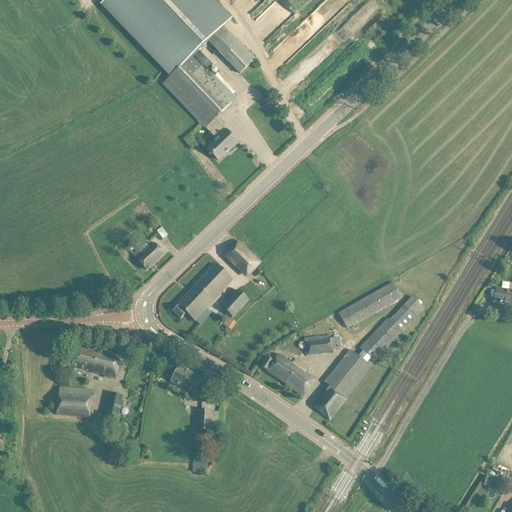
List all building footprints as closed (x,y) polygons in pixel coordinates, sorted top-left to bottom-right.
[(199,51),(208,42),(224,27),(230,21),(210,0),(106,0),(102,4),(172,77),(199,51)] [(240,74),(255,60),(224,27),(208,42),(240,74)] [(207,149),(218,160),(229,150),(229,151),(237,143),(214,119),(236,99),(208,70),(213,66),(199,51),(172,77),(170,79),(163,85),(200,124),(216,140),(207,149)] [(161,229),(157,233),(162,240),(167,237),(168,236),(162,229),(161,229)] [(261,263),(239,242),(225,257),(247,278),(261,263)] [(138,261),(146,270),(164,255),(155,245),(138,261)] [(186,313),(195,321),(233,281),(216,265),(172,312),(180,320),(186,313)] [(348,331),(402,300),(393,283),(338,314),(348,331)] [(511,291),(496,289),(494,303),(511,305),(511,291)] [(232,318),(249,301),(238,291),(221,308),(232,318)] [(359,349),(374,362),(423,309),(411,298),(389,322),(387,320),(359,349)] [(305,337),(307,354),(333,351),(333,348),(341,347),(340,337),(332,338),(331,334),(305,337)] [(116,378),(121,358),(77,348),(72,366),(94,371),(93,373),(98,374),(98,376),(100,377),(101,374),(116,378)] [(350,351),(325,383),(330,387),(314,408),(330,420),(371,367),(350,351)] [(267,357),(260,367),(287,384),(286,385),(303,397),(315,380),(306,374),(310,368),(296,359),(292,365),(278,355),(274,362),(267,357)] [(193,395),(202,379),(179,366),(170,382),(193,395)] [(87,418),(90,399),(80,397),(80,393),(69,392),(69,396),(58,394),(56,414),(87,418)] [(109,395),(104,418),(118,421),(122,397),(109,395)] [(210,433),(211,411),(198,411),(197,432),(210,433)] [(108,452),(108,464),(119,464),(120,453),(108,452)]
